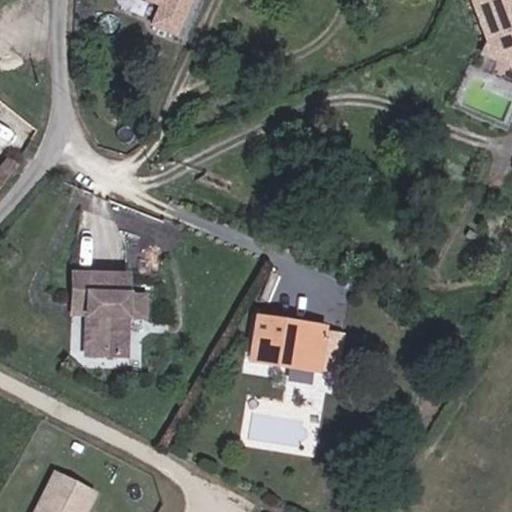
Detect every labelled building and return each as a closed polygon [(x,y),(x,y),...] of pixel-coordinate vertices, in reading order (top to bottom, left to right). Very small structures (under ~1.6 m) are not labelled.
[(139,0),(154,6),(146,25),(176,38),(192,0),(139,0)] [(511,0),(475,0),(463,5),(480,59),(473,73),(511,94),(511,0)] [(1,167),(0,166),(0,183),(19,161),(11,155),(1,167)] [(139,318),(140,295),(125,294),(125,274),(71,273),(70,305),(84,305),(84,315),(83,347),(103,347),(103,356),(123,356),(124,317),(139,318)] [(84,315),(84,305),(70,305),(70,315),(84,315)] [(254,319),(249,354),(288,360),(287,371),(314,377),(336,378),(342,340),(324,337),(324,332),(254,319)] [(103,356),(103,347),(83,347),(83,355),(103,356)] [(249,354),(247,363),(287,371),(288,360),(249,354)] [(89,511),(100,493),(57,470),(35,511),(89,511)]
